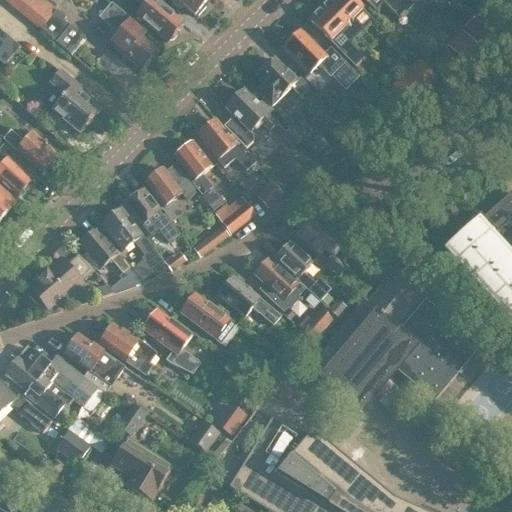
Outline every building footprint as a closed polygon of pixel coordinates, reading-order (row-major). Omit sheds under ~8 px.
[(20,13),(30,0),(14,0),(11,5),(20,13)] [(30,0),(20,13),(30,21),(46,2),(43,0),(30,0)] [(133,0),(142,7),(135,17),(166,42),(181,23),(152,0),(133,0)] [(174,0),(193,15),(205,0),(174,0)] [(371,20),(351,0),(327,0),(308,20),(330,42),(354,66),(363,57),(349,42),(371,20)] [(403,9),(393,0),(363,0),(366,2),(373,9),(381,1),(398,17),(404,10),(403,9)] [(393,0),(403,9),(411,2),(408,0),(393,0)] [(46,2),(30,21),(40,29),(56,10),(46,2)] [(111,45),(141,70),(156,51),(141,38),(145,34),(110,5),(99,18),(119,35),(111,45)] [(56,10),(40,29),(55,42),(70,54),(84,37),(68,23),(67,24),(61,19),(64,16),(60,14),(56,10)] [(465,30),(482,47),(494,36),(477,19),(465,30)] [(0,49),(10,37),(0,29),(0,49)] [(331,74),(344,88),(357,75),(343,62),(328,46),(320,54),(300,32),(283,49),(307,74),(318,63),(330,75),(331,74)] [(20,45),(10,37),(0,49),(0,60),(4,64),(20,45)] [(469,37),(454,51),(465,62),(479,47),(469,37)] [(398,40),(391,47),(400,56),(407,49),(398,40)] [(445,51),(430,65),(442,78),(458,63),(445,51)] [(257,75),(264,82),(256,89),(273,106),(291,88),(300,97),(308,88),(276,56),(257,75)] [(408,102),(410,104),(436,78),(418,59),(392,85),(394,87),(386,95),(400,109),(408,102)] [(80,91),(82,89),(59,70),(49,81),(65,94),(52,110),(80,133),(101,108),(80,91)] [(226,105),(236,115),(226,125),(246,146),(253,139),(253,133),(250,129),(260,119),(269,128),(277,121),(268,111),(272,108),(263,97),(259,101),(245,87),(226,105)] [(387,124),(396,115),(379,98),(370,107),(387,124)] [(366,116),(356,125),(365,135),(375,126),(366,116)] [(241,147),(230,135),(229,136),(215,119),(197,134),(223,167),(235,157),(245,170),(254,162),(241,147)] [(292,146),(301,138),(290,127),(281,135),(292,146)] [(343,136),(352,149),(364,141),(354,128),(343,136)] [(3,140),(40,172),(56,154),(32,133),(22,145),(8,132),(3,140)] [(326,140),(319,133),(309,143),(316,150),(326,140)] [(194,180),(192,182),(202,194),(211,187),(202,174),(212,166),(193,142),(175,156),(194,180)] [(332,145),(321,153),(330,165),(341,157),(332,145)] [(0,182),(16,197),(32,180),(8,158),(0,150),(0,182)] [(171,202),(181,195),(183,197),(194,189),(176,165),(166,172),(163,169),(145,183),(164,208),(162,209),(171,222),(180,215),(171,202)] [(266,207),(281,193),(271,183),(257,196),(266,207)] [(212,188),(202,196),(209,206),(212,209),(222,202),(212,188)] [(0,191),(0,225),(7,218),(3,215),(13,204),(0,191)] [(123,203),(147,235),(157,227),(168,242),(179,233),(164,214),(162,215),(143,191),(137,196),(135,194),(123,203)] [(206,209),(209,206),(202,196),(200,194),(196,197),(206,209)] [(488,223),(483,228),(477,221),(445,252),(511,325),(511,195),(510,194),(484,218),(488,223)] [(214,214),(230,235),(252,217),(244,206),(233,215),(225,206),(214,214)] [(166,269),(154,253),(121,209),(102,224),(123,251),(134,242),(144,256),(142,258),(155,277),(166,269)] [(347,266),(334,255),(340,248),(355,260),(362,252),(317,213),(297,236),(327,261),(325,264),(339,276),(347,266)] [(79,244),(99,268),(110,258),(120,270),(127,265),(109,243),(106,246),(94,231),(79,244)] [(191,249),(197,258),(210,248),(204,240),(191,249)] [(276,259),(320,300),(326,294),(303,273),(310,264),(289,245),(276,259)] [(65,292),(68,295),(81,283),(80,281),(94,269),(77,251),(64,263),(61,260),(35,282),(39,287),(28,297),(36,306),(42,301),(48,307),(65,292)] [(163,263),(170,272),(178,266),(171,256),(163,263)] [(254,275),(263,283),(257,289),(282,312),(286,308),(290,308),(297,300),(297,296),(303,290),(291,278),(269,258),(254,275)] [(322,379),(361,412),(416,345),(396,328),(421,297),(392,273),(368,302),(364,299),(328,343),(342,354),(322,379)] [(249,323),(258,313),(273,326),(280,317),(234,277),(227,285),(223,285),(219,290),(219,293),(217,296),(249,323)] [(366,281),(358,291),(367,298),(374,288),(366,281)] [(236,325),(194,295),(193,298),(188,298),(184,303),(185,307),(180,315),(221,344),(234,326),(235,327),(236,325)] [(328,308),(336,314),(345,303),(337,297),(328,308)] [(481,345),(425,298),(399,329),(418,345),(398,370),(435,401),(459,371),(461,373),(466,366),(465,365),(481,345)] [(314,340),(331,319),(320,309),(311,319),(306,316),(297,326),(314,340)] [(192,340),(179,329),(156,312),(141,330),(170,353),(165,360),(174,367),(188,372),(191,374),(198,363),(183,351),(185,349),(192,340)] [(98,343),(136,370),(144,376),(151,365),(148,364),(156,353),(138,339),(137,341),(112,324),(98,343)] [(78,334),(63,353),(86,370),(82,377),(84,379),(95,388),(103,393),(109,386),(101,380),(104,377),(110,382),(121,367),(78,334)] [(48,365),(29,350),(21,360),(16,357),(4,374),(26,390),(22,396),(33,404),(33,403),(52,417),(68,397),(81,406),(95,388),(84,379),(82,377),(55,356),(48,365)] [(280,376),(262,363),(251,378),(269,391),(280,376)] [(0,414),(13,401),(20,408),(26,402),(18,393),(17,394),(18,395),(15,397),(0,382),(0,414)] [(133,400),(122,392),(115,402),(126,409),(133,400)] [(244,415),(228,403),(213,424),(229,436),(244,415)] [(145,413),(141,410),(132,405),(118,427),(129,435),(145,413)] [(228,486),(270,511),(423,511),(414,508),(410,511),(409,511),(311,431),(305,438),(271,417),(228,486)] [(218,433),(201,421),(188,440),(205,451),(218,433)] [(73,432),(71,434),(59,451),(76,464),(90,444),(73,432)] [(125,484),(150,500),(171,466),(125,438),(110,463),(130,476),(125,484)] [(224,483),(228,477),(220,472),(216,478),(224,483)]
